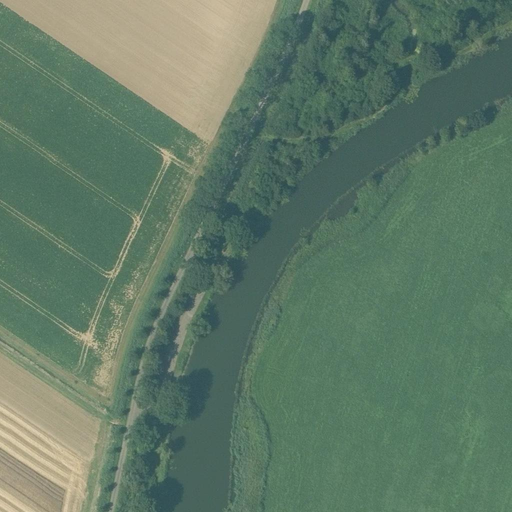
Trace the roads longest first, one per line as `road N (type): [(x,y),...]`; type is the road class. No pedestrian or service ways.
road 1 (unclassified): [(181,253),(226,179),(304,0)]
road 2 (unclassified): [(127,408),(147,410),(163,393),(202,286),(198,268),(181,253)]
road 3 (unclassified): [(127,408),(181,253)]
